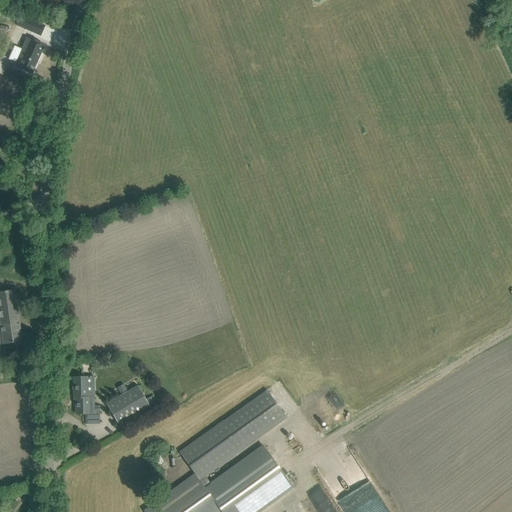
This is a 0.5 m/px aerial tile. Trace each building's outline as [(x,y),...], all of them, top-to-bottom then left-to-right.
[(30,32),(35,22),(20,15),(16,25),(30,32)] [(14,46),(8,59),(17,63),(15,67),(32,74),(44,46),(30,40),(26,49),(23,47),(22,50),(14,46)] [(19,323),(18,316),(15,290),(0,291),(0,325),(0,326),(19,323)] [(0,344),(12,343),(22,342),(19,323),(0,326),(1,332),(0,332),(0,344)] [(93,406),(93,397),(95,397),(94,377),(87,377),(74,377),(75,398),(76,398),(76,407),(81,407),(81,413),(85,413),(85,424),(100,423),(99,405),(93,406)] [(138,386),(128,391),(124,384),(117,388),(122,395),(106,404),(119,425),(150,407),(138,386)] [(200,480),(205,476),(243,449),(287,418),(267,390),(180,452),(197,476),(200,480)] [(230,511),(283,474),(264,446),(211,484),(205,476),(200,480),(197,476),(144,511),(230,511)]
